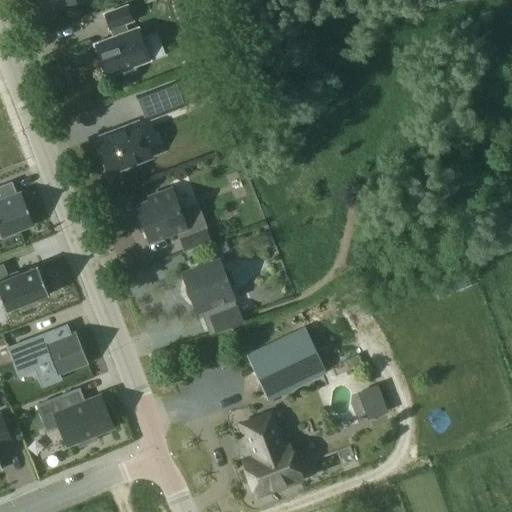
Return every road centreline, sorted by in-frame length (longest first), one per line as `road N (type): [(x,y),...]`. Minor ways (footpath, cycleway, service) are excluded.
road 1 (residential): [(156,459),(0,42)]
road 2 (unknown): [(295,511),(384,457),(402,428),(410,376),(422,360),(452,348)]
road 3 (residential): [(30,511),(156,459)]
